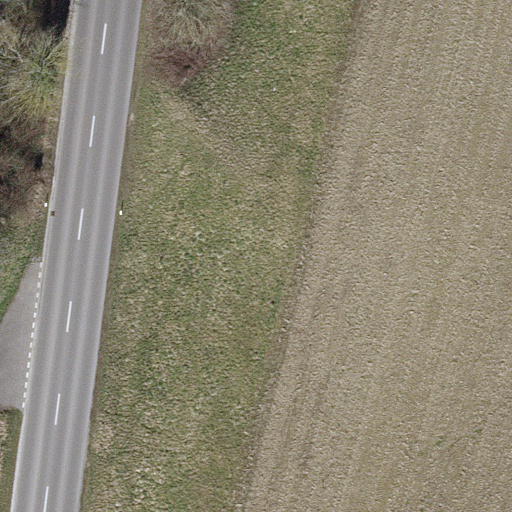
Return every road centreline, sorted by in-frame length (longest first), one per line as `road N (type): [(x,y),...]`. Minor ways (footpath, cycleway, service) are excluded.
road 1 (tertiary): [(113,0),(46,511)]
road 2 (track): [(0,379),(78,256)]
